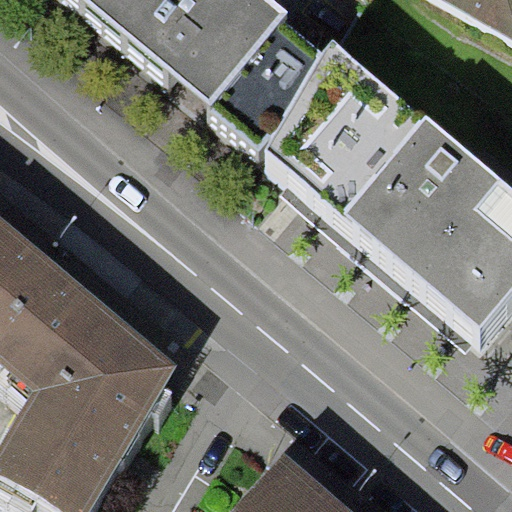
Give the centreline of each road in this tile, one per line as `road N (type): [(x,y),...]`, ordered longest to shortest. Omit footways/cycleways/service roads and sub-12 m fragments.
road 1 (secondary): [(0,119),(269,349)]
road 2 (secondary): [(269,349),(461,511)]
road 3 (residential): [(269,349),(233,393),(166,511)]
